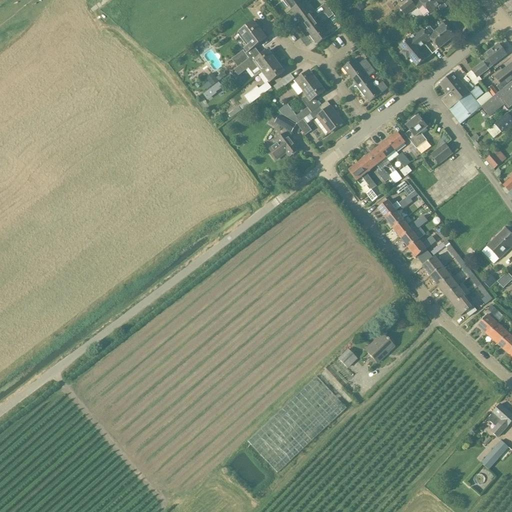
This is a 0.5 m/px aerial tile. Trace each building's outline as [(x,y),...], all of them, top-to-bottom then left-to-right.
[(289,7),(292,11),(302,4),(298,0),(283,0),(284,1),(283,2),(288,8),(289,7)] [(424,15),(428,13),(429,14),(443,3),(440,0),(421,0),(419,2),(416,4),(424,15)] [(411,1),(400,9),(405,15),(416,7),(411,1)] [(299,21),(301,22),(310,15),(302,4),(292,11),(295,15),(294,16),(298,22),(299,21)] [(310,15),(301,22),(304,26),(302,27),(307,33),(308,32),(309,34),(319,27),(313,19),(318,16),(315,12),(310,15)] [(249,46),(244,49),(248,54),(266,39),(253,22),(239,33),(249,46)] [(417,34),(416,34),(425,46),(431,41),(438,50),(454,38),(445,26),(435,33),(428,25),(427,26),(423,29),(417,34)] [(319,27),(309,34),(310,35),(309,36),(314,42),(315,41),(318,45),(328,38),(319,27)] [(425,60),(418,51),(425,46),(416,34),(409,40),(400,47),(404,52),(402,53),(407,60),(409,58),(417,67),(425,60)] [(507,55),(499,45),(485,55),(488,59),(472,72),(467,76),(475,86),(482,81),(479,77),(493,66),(507,55)] [(221,80),(234,70),(249,59),(245,54),(243,51),(232,60),(233,61),(229,64),(231,66),(219,77),(221,80)] [(249,59),(234,70),(238,76),(248,69),(255,78),(262,73),(276,62),(275,61),(277,60),(271,52),(269,53),(268,52),(252,64),(249,59)] [(352,79),(370,66),(365,60),(357,66),(354,61),(344,68),(344,69),(343,70),(347,75),(349,74),(352,79)] [(276,62),(262,73),(270,83),(284,72),(276,62)] [(503,88),(502,87),(511,79),(511,66),(510,63),(494,76),(501,85),(497,87),(500,91),(503,88)] [(375,72),(370,66),(352,79),(357,86),(356,87),(360,92),(361,91),(371,84),(367,79),(375,72)] [(213,86),(204,94),(210,101),(225,89),(212,72),(206,77),(213,86)] [(296,83),(303,93),(317,82),(310,72),(296,83)] [(278,92),(294,79),(291,74),(274,87),(278,92)] [(442,101),(449,110),(470,94),(454,74),(440,86),(444,92),(443,93),(447,97),(442,101)] [(306,97),(301,101),(306,106),(315,99),(324,92),(317,82),(303,93),(306,97)] [(258,90),(257,88),(244,97),(247,101),(250,105),(260,97),(266,93),(272,89),(267,83),(258,90)] [(375,89),(371,84),(361,91),(360,92),(365,98),(366,97),(370,103),(380,95),(387,89),(383,83),(375,89)] [(511,83),(498,96),(497,97),(496,95),(484,105),(481,107),(489,117),(505,104),(508,109),(511,106),(511,83)] [(460,125),(477,111),(481,108),(481,107),(475,100),(483,94),(478,88),(470,94),(449,110),(460,125)] [(320,107),(310,115),(314,120),(317,118),(329,134),(343,124),(331,107),(327,102),(320,107)] [(297,124),(303,120),(304,119),(306,117),(310,115),(311,114),(307,109),(297,116),(296,117),(287,105),(279,111),(282,116),(297,125),(297,124)] [(236,126),(244,119),(241,114),(232,121),(236,126)] [(495,141),(511,125),(511,119),(508,115),(488,133),(494,139),(495,141)] [(286,133),(276,141),(279,144),(272,150),(276,156),(277,158),(285,152),(289,158),(299,151),(289,137),(288,137),(291,133),(295,126),(279,116),(275,123),(287,131),(286,133)] [(417,150),(427,141),(421,133),(427,128),(419,117),(407,127),(410,131),(405,135),(414,146),(417,150)] [(305,136),(311,131),(303,120),(297,124),(305,136)] [(405,143),(397,134),(387,142),(395,151),(405,143)] [(390,155),(395,151),(387,142),(377,149),(385,159),(390,155)] [(420,155),(417,150),(414,146),(410,149),(417,158),(420,155)] [(446,146),(432,156),(439,165),(452,154),(446,146)] [(378,173),(381,178),(384,175),(384,176),(387,174),(383,168),(384,168),(380,163),(385,159),(377,149),(368,157),(376,166),(380,171),(378,173)] [(402,153),(399,156),(396,158),(397,160),(400,163),(406,158),(402,153)] [(494,170),(501,164),(493,154),(486,160),(494,170)] [(368,157),(359,164),(367,174),(376,166),(368,157)] [(410,163),(406,158),(400,163),(404,168),(407,166),(410,163)] [(367,174),(359,164),(349,172),(357,181),(367,174)] [(411,172),(407,166),(404,168),(402,170),(406,176),(406,175),(411,172)] [(384,175),(381,178),(386,183),(391,179),(387,174),(384,176),(384,175)] [(398,194),(408,186),(404,182),(395,190),(398,194)] [(408,196),(402,201),(407,207),(413,203),(411,200),(408,196)] [(392,206),(388,202),(378,210),(386,219),(396,212),(396,211),(400,208),(402,210),(407,207),(402,201),(398,204),(397,202),(392,206)] [(386,219),(393,229),(403,221),(396,212),(386,219)] [(413,224),(415,227),(425,219),(423,216),(413,224)] [(425,219),(415,227),(411,230),(400,238),(408,249),(418,240),(413,233),(427,222),(425,219)] [(393,229),(400,238),(411,230),(403,221),(393,229)] [(511,247),(511,235),(506,229),(487,247),(499,260),(511,247)] [(432,236),(426,241),(431,247),(436,242),(432,236)] [(417,257),(420,262),(429,254),(426,250),(418,240),(408,249),(416,258),(417,257)] [(445,246),(455,259),(459,256),(449,243),(445,246)] [(423,267),(431,277),(443,268),(443,267),(447,264),(444,260),(439,263),(435,258),(433,259),(429,254),(420,262),(424,267),(423,267)] [(455,259),(462,268),(466,265),(459,256),(455,259)] [(470,278),(474,275),(466,265),(462,268),(470,278)] [(438,287),(450,277),(443,268),(431,277),(438,287)] [(503,289),(511,280),(511,278),(507,273),(497,283),(503,289)] [(470,278),(477,288),(481,284),(474,275),(470,278)] [(491,276),(484,283),(489,289),(497,282),(491,276)] [(438,287),(446,296),(458,287),(450,277),(438,287)] [(481,284),(477,288),(485,298),(489,294),(481,284)] [(446,296),(453,306),(465,297),(458,287),(446,296)] [(477,311),(473,307),(465,297),(453,306),(458,312),(461,316),(466,312),(470,317),(476,312),(477,311)] [(488,335),(498,325),(487,316),(478,327),(488,335)] [(488,335),(498,345),(508,334),(498,325),(488,335)] [(498,345),(509,354),(511,350),(511,337),(508,334),(498,345)] [(388,342),(388,341),(387,340),(386,340),(383,337),(377,343),(376,342),(365,353),(377,365),(394,348),(388,342)] [(347,350),(337,359),(347,369),(357,360),(347,350)] [(344,407),(316,377),(247,441),(275,472),(344,407)] [(497,437),(511,421),(511,414),(501,405),(487,419),(496,427),(491,432),(497,437)] [(511,452),(511,451),(509,448),(501,441),(482,463),(489,470),(500,458),(504,462),(511,452)]
